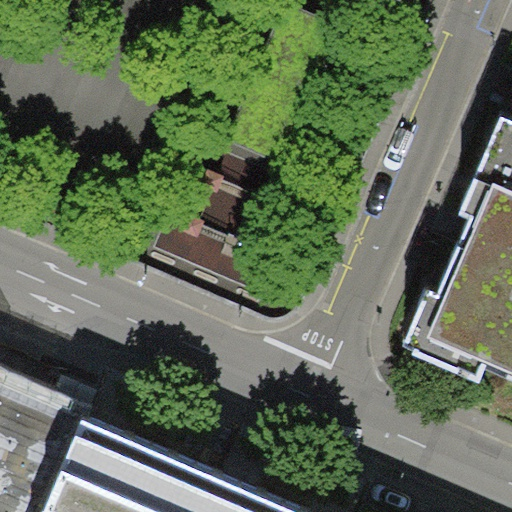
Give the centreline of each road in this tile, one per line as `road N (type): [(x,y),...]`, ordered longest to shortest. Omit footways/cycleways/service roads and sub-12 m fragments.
road 1 (residential): [(509,0),(336,418)]
road 2 (secondary): [(336,418),(0,263)]
road 3 (secondary): [(511,493),(336,418)]
